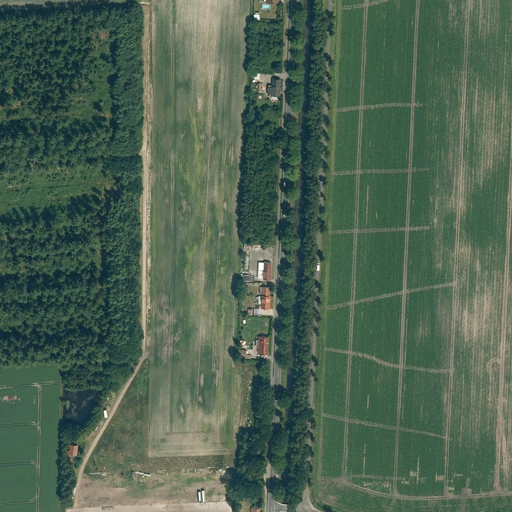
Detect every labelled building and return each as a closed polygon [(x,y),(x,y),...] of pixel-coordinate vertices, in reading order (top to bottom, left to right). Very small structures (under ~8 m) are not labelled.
[(282,95),(282,78),(275,78),(275,84),(270,84),(269,94),(274,94),(274,98),(279,98),(280,95),(282,95)] [(273,278),(274,262),(261,261),(260,278),(273,278)] [(263,287),(263,295),(271,295),(272,287),(263,287)] [(271,308),(271,295),(263,295),(262,295),(261,307),(271,308)] [(261,335),(260,339),(258,339),(257,346),(260,346),(260,352),(270,352),(271,336),(261,335)] [(248,354),(249,350),(240,349),(240,357),(252,358),(252,355),(248,354)] [(68,454),(78,454),(78,445),(71,444),(70,450),(68,450),(68,454)]
